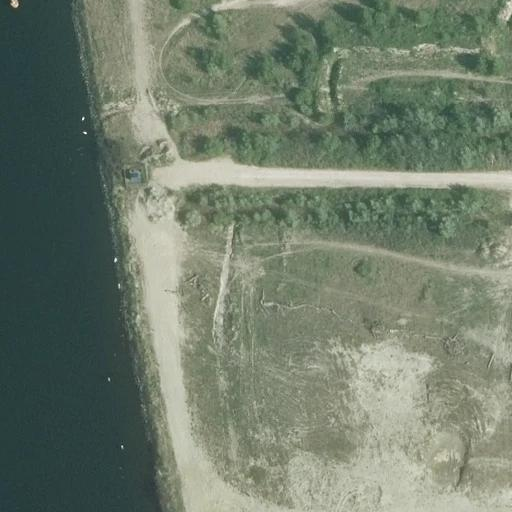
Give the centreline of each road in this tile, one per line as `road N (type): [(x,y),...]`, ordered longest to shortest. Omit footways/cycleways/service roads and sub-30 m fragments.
road 1 (track): [(169,173),(159,257),(180,413),(205,511)]
road 2 (track): [(169,173),(511,181)]
road 3 (track): [(134,0),(152,133)]
